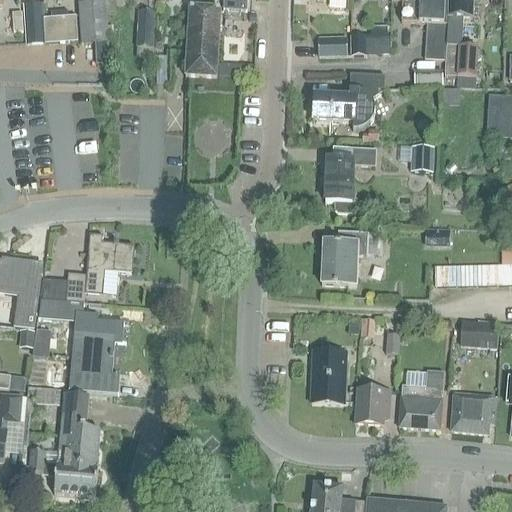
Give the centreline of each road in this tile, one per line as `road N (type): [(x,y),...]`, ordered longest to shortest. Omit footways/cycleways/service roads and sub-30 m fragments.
road 1 (tertiary): [(477,461),(282,445),(261,428),(245,384)]
road 2 (residential): [(277,0),(267,179),(227,228)]
road 3 (tertiary): [(0,223),(117,209),(186,212),(227,228)]
road 4 (residential): [(129,511),(160,401),(245,384)]
road 5 (tertiary): [(245,384),(248,270),(243,246),(227,228)]
